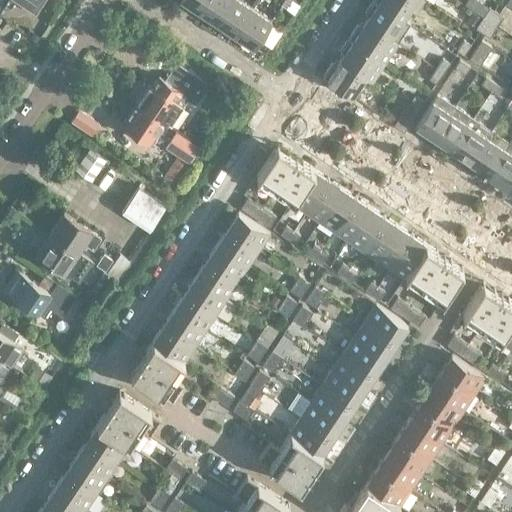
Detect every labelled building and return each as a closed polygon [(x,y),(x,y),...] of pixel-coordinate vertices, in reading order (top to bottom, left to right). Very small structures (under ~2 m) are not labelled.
[(183,0),(198,10),(204,0),(183,0)] [(216,22),(230,0),(204,0),(198,10),(216,22)] [(234,34),(252,6),(242,0),(230,0),(216,22),(234,34)] [(409,23),(402,18),(375,0),(372,0),(364,12),(368,14),(365,20),(397,42),(409,23)] [(422,4),(416,0),(375,0),(402,18),(411,5),(418,10),(422,4)] [(489,21),(496,10),(489,5),(482,16),(489,21)] [(253,46),(271,19),(252,6),(234,34),(253,46)] [(496,25),(503,15),(496,10),(489,21),(496,25)] [(482,31),(489,21),(482,16),(475,26),(482,31)] [(397,42),(365,20),(361,26),(357,23),(348,36),(377,56),(384,61),(397,42)] [(489,36),(496,25),(489,21),(482,31),(489,36)] [(129,31),(122,41),(143,55),(150,45),(129,31)] [(369,68),(377,56),(348,36),(339,50),(343,52),(339,58),(372,79),(376,73),(369,68)] [(463,53),(470,43),(463,38),(456,49),(463,53)] [(491,45),(481,38),(468,57),(479,64),(491,45)] [(442,72),(449,61),(442,56),(435,67),(442,72)] [(372,79),(339,58),(335,64),(331,61),(322,75),(352,94),(360,81),(367,86),(372,79)] [(465,72),(470,65),(459,58),(454,65),(465,72)] [(142,88),(135,98),(137,100),(136,102),(163,120),(170,125),(184,104),(183,104),(187,98),(195,103),(209,83),(176,61),(163,81),(155,76),(151,82),(150,81),(144,90),(142,88)] [(436,82),(442,72),(435,67),(428,77),(436,82)] [(491,90),(496,82),(485,75),(480,83),(491,90)] [(501,97),(506,89),(496,82),(491,90),(501,97)] [(434,136),(455,105),(436,92),(415,124),(434,136)] [(417,110),(424,100),(417,95),(410,105),(417,110)] [(148,143),(163,120),(136,102),(122,122),(138,133),(136,136),(148,143)] [(403,131),(417,110),(410,105),(407,103),(393,124),(403,131)] [(452,148),(473,117),(455,105),(434,136),(452,148)] [(99,123),(79,109),(71,119),(92,133),(99,123)] [(470,160),(491,129),(473,117),(452,148),(470,160)] [(202,146),(175,128),(163,145),(190,163),(202,146)] [(488,172),(509,141),(491,129),(470,160),(488,172)] [(506,185),(511,175),(511,142),(509,141),(488,172),(506,185)] [(272,151),(256,175),(274,187),(291,199),(292,199),(314,167),(302,160),(277,143),(274,147),(272,151)] [(91,179),(106,157),(89,146),(74,167),(91,179)] [(291,199),(290,201),(291,201),(305,211),(328,177),(314,167),(292,199),(291,199)] [(328,177),(305,211),(319,220),(342,186),(328,177)] [(149,228),(166,203),(138,185),(121,210),(149,228)] [(342,186),(319,220),(333,229),(356,195),(342,186)] [(255,216),(262,205),(248,195),(241,206),(255,216)] [(356,195),(333,229),(347,239),(370,205),(356,195)] [(269,225),(276,214),(262,205),(255,216),(269,225)] [(370,205),(347,239),(361,248),(384,214),(370,205)] [(99,236),(89,229),(90,228),(63,210),(50,231),(76,249),(83,239),(92,246),(99,236)] [(270,232),(238,210),(227,227),(259,248),(270,232)] [(384,214),(361,248),(375,258),(398,224),(384,214)] [(287,237),(293,229),(286,224),(280,232),(287,237)] [(398,224),(375,258),(389,267),(412,233),(398,224)] [(259,248),(227,227),(216,243),(248,264),(259,248)] [(294,242),(300,233),(293,229),(287,237),(294,242)] [(86,255),(76,249),(50,231),(36,251),(63,269),(78,279),(92,259),(86,255)] [(412,233),(389,267),(403,276),(404,277),(406,275),(405,274),(426,242),(412,233)] [(315,256),(321,247),(314,242),(308,251),(315,256)] [(426,242),(405,274),(406,275),(423,286),(441,299),(460,271),(463,267),(438,250),(437,249),(426,242)] [(248,264),(216,243),(205,259),(237,280),(248,264)] [(322,261),(328,252),(321,247),(315,256),(322,261)] [(103,252),(96,264),(105,270),(112,258),(103,252)] [(116,278),(129,259),(120,253),(107,272),(116,278)] [(237,280),(205,259),(194,275),(227,297),(237,280)] [(344,275),(349,266),(342,261),(336,270),(344,275)] [(351,280),(356,271),(349,266),(344,275),(351,280)] [(53,305),(66,286),(44,272),(38,282),(17,268),(4,287),(15,295),(11,301),(24,310),(28,304),(37,310),(44,299),(53,305)] [(300,295),(309,281),(299,274),(289,288),(300,295)] [(227,297),(194,275),(184,291),(216,313),(227,297)] [(372,293),(377,285),(370,280),(364,289),(372,293)] [(480,284),(461,312),(480,324),(497,336),(498,336),(511,315),(511,299),(509,297),(508,297),(483,280),(480,284)] [(316,306),(325,292),(315,284),(305,299),(316,306)] [(379,298),(384,289),(377,285),(372,293),(379,298)] [(216,313),(184,291),(173,307),(205,328),(216,313)] [(287,315),(297,300),(286,293),(277,308),(287,315)] [(404,315),(411,304),(397,295),(390,306),(404,315)] [(376,302),(364,319),(396,340),(408,323),(376,302)] [(303,325),(312,311),(302,304),(292,318),(303,325)] [(418,324),(425,314),(411,304),(404,315),(418,324)] [(205,328),(173,307),(163,323),(195,344),(205,328)] [(497,336),(496,338),(497,338),(511,348),(511,345),(511,315),(498,336),(497,336)] [(364,319),(354,335),(386,356),(396,340),(364,319)] [(163,323),(151,341),(183,362),(184,361),(195,345),(163,323)] [(13,339),(0,329),(0,356),(1,357),(13,339)] [(461,353),(468,342),(454,333),(446,343),(461,353)] [(354,335),(343,351),(375,372),(386,356),(354,335)] [(257,360),(267,345),(256,338),(247,353),(257,360)] [(146,349),(130,372),(134,375),(172,400),(183,384),(183,383),(174,376),(183,362),(151,341),(147,347),(146,349)] [(475,362),(482,352),(468,342),(461,353),(475,362)] [(273,370),(282,356),(272,349),(262,363),(273,370)] [(343,351),(332,367),(364,388),(375,372),(343,351)] [(485,375),(451,353),(440,369),(474,392),(485,375)] [(0,382),(0,380),(11,364),(1,357),(0,356),(0,393),(5,386),(0,382)] [(244,379),(254,364),(243,357),(234,372),(244,379)] [(493,374),(499,366),(491,361),(486,369),(493,374)] [(500,379),(506,370),(499,366),(493,374),(500,379)] [(332,367),(322,383),(354,404),(364,388),(332,367)] [(260,389),(270,375),(259,368),(249,382),(260,389)] [(474,392),(440,369),(429,385),(463,408),(474,392)] [(322,383),(311,399),(343,420),(354,404),(322,383)] [(227,405),(234,394),(220,385),(213,395),(227,405)] [(463,408),(429,385),(419,401),(453,424),(463,408)] [(103,413),(97,422),(129,443),(139,428),(149,434),(150,433),(161,417),(119,389),(103,413)] [(246,418),(254,407),(239,398),(232,408),(246,418)] [(311,399),(300,415),(332,436),(343,420),(311,399)] [(453,424),(419,401),(408,417),(442,440),(453,424)] [(290,431),(289,432),(321,454),(321,453),(332,436),(300,415),(290,431)] [(442,440),(408,417),(397,434),(431,456),(442,440)] [(129,443),(97,422),(86,438),(118,459),(129,443)] [(152,431),(141,447),(166,464),(177,449),(152,431)] [(269,441),(258,457),(300,485),(321,454),(289,432),(279,447),(269,440),(269,441)] [(431,456),(397,434),(387,449),(421,472),(431,456)] [(118,459),(86,438),(76,454),(108,475),(118,459)] [(500,455),(504,449),(496,443),(491,450),(500,455)] [(421,472),(387,449),(376,466),(410,488),(421,472)] [(496,462),(500,455),(491,450),(487,456),(496,462)] [(108,475),(76,454),(65,469),(97,491),(108,475)] [(179,476),(186,466),(172,456),(165,467),(179,476)] [(510,472),(511,469),(511,463),(506,459),(502,466),(510,472)] [(410,488),(376,466),(366,480),(400,503),(410,488)] [(97,491),(65,469),(54,486),(86,507),(97,491)] [(199,489),(206,479),(191,469),(184,480),(199,489)] [(245,498),(235,511),(281,511),(289,502),(247,474),(236,491),(235,491),(245,498)] [(478,488),(483,481),(474,475),(470,482),(478,488)] [(394,511),(400,503),(366,480),(344,511),(394,511)] [(474,494),(478,488),(470,482),(465,488),(474,494)] [(160,506),(169,492),(159,485),(149,499),(160,506)] [(493,497),(498,491),(489,485),(485,492),(493,497)] [(82,511),(86,507),(54,486),(44,502),(58,511),(82,511)] [(489,504),(493,497),(485,492),(480,498),(489,504)] [(168,511),(178,511),(185,502),(174,495),(165,509),(168,511)] [(58,511),(44,502),(36,511),(58,511)]
